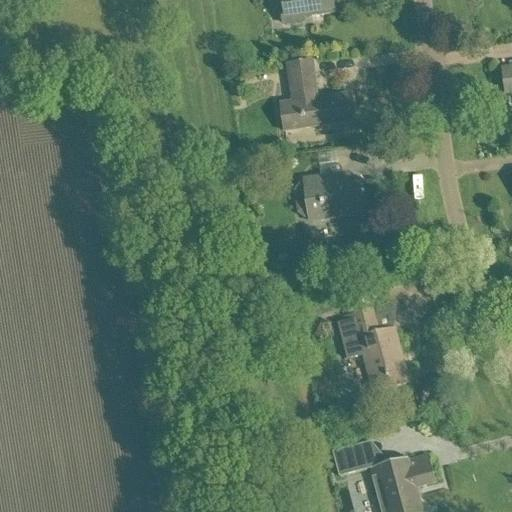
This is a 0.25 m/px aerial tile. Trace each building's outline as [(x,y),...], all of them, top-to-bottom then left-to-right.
[(302,19),(339,14),(337,0),(279,0),(283,26),(303,23),(302,19)] [(285,133),(355,124),(351,96),(317,101),(312,63),(288,66),(293,103),(281,105),(285,133)] [(511,68),(503,70),(506,94),(511,93),(511,68)] [(309,220),(310,224),(367,216),(363,185),(343,188),(341,176),(304,181),(305,186),(300,187),(296,193),(299,216),(305,221),(309,220)] [(376,305),(378,326),(397,324),(395,303),(376,305)] [(332,304),(318,307),(319,311),(321,317),(334,314),(333,307),(332,304)] [(373,394),(408,385),(394,331),(379,335),(373,312),(343,320),(345,328),(338,331),(347,366),(364,361),(373,394)] [(378,497),(382,511),(421,511),(415,489),(435,484),(428,459),(409,464),(408,461),(371,471),(378,497)]
